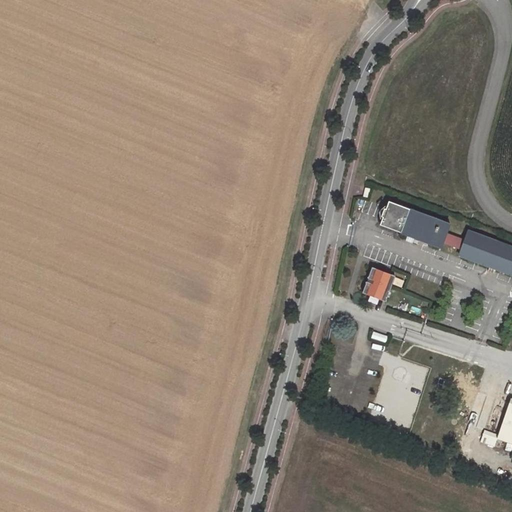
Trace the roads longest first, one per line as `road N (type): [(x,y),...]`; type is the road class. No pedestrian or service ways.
road 1 (tertiary): [(249,511),(346,106),(374,48),(419,0)]
road 2 (unclassified): [(493,0),(504,42),(476,158),(486,201),(511,222)]
